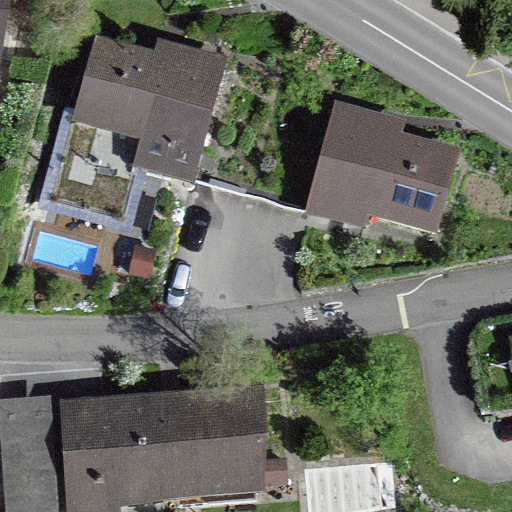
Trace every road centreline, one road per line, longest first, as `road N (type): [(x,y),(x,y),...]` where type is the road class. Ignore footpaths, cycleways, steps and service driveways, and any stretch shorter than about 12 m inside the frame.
road 1 (residential): [(0,337),(185,335),(511,283)]
road 2 (tertiary): [(511,109),(328,0)]
